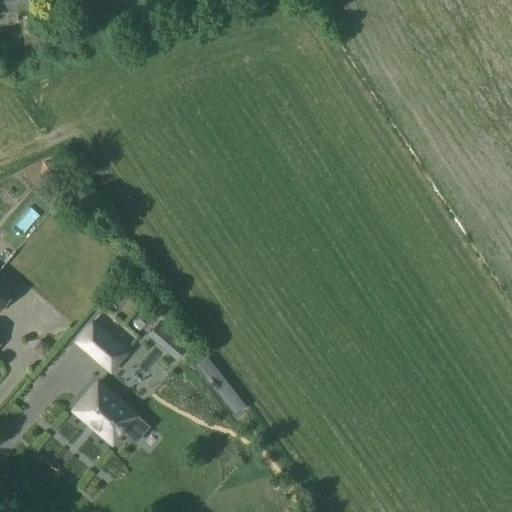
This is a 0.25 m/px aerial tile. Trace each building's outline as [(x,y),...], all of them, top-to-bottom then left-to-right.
[(0,0),(0,18),(31,15),(29,0),(0,0)] [(0,307),(1,306),(17,287),(0,273),(0,307)] [(76,340),(111,370),(127,352),(92,322),(76,340)] [(160,322),(149,335),(159,343),(170,331),(160,322)] [(49,346),(39,340),(32,350),(42,356),(49,346)] [(74,409),(112,443),(136,415),(97,382),(74,409)]
